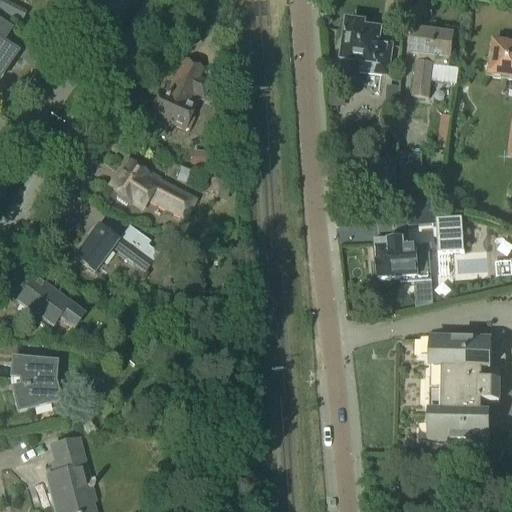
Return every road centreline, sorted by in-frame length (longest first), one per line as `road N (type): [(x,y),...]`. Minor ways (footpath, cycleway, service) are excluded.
road 1 (residential): [(326,340),(300,0)]
road 2 (residential): [(0,235),(153,0)]
road 3 (residential): [(122,0),(0,189)]
road 4 (residential): [(326,340),(511,310)]
road 5 (residential): [(345,511),(326,340)]
